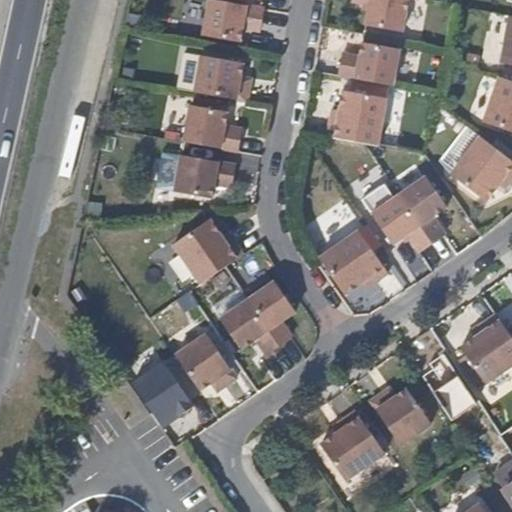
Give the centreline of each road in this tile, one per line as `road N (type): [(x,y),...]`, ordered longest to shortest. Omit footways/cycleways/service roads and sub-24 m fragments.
road 1 (residential): [(300,0),(263,190),(289,257),(342,347)]
road 2 (unclassified): [(0,333),(84,0)]
road 3 (residential): [(256,511),(213,444),(249,408),(342,347)]
road 4 (residential): [(342,347),(511,236)]
road 5 (primary): [(0,137),(30,0)]
